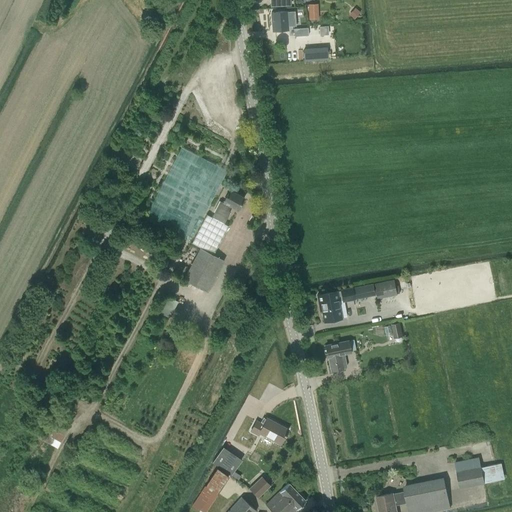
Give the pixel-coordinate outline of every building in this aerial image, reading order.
[(359,13),(355,9),(351,14),(354,17),(359,13)] [(286,11),(271,13),(273,31),(287,30),(287,25),(293,25),(292,19),(287,19),(286,11)] [(294,36),(308,35),(314,35),(313,27),(294,29),(294,36)] [(227,211),(230,206),(237,210),(244,198),(229,190),(223,202),(223,203),(221,208),(218,206),(212,217),(223,224),(229,212),(227,211)] [(223,260),(213,255),(228,226),(223,224),(212,217),(206,214),(191,243),(200,248),(183,280),(207,292),(223,260)] [(396,292),(394,280),(375,284),(378,296),(396,292)] [(336,291),(317,295),(319,306),(321,306),(324,320),(324,322),(325,322),(325,320),(340,317),(340,319),(341,319),(337,299),(342,299),(343,301),(354,299),(375,296),(372,284),(352,288),(341,290),(341,291),(336,292),(336,291)] [(168,296),(160,313),(169,317),(177,301),(168,296)] [(399,322),(391,324),(394,339),(395,338),(395,339),(396,341),(398,342),(399,342),(401,341),(402,340),(402,338),(402,337),(399,322)] [(348,341),(325,345),(327,357),(330,372),(344,369),(344,368),(345,368),(346,366),(344,354),(350,352),(350,351),(348,341)] [(70,409),(65,419),(71,422),(76,412),(70,409)] [(53,414),(39,439),(57,448),(71,423),(53,414)] [(285,434),(287,430),(266,418),(263,424),(256,421),(250,431),(258,435),(259,433),(280,444),(284,436),(285,436),(286,435),(285,434)] [(240,462),(221,448),(212,462),(231,475),(233,471),(240,462)] [(474,458),(455,462),(457,472),(460,488),(501,479),(497,464),(481,467),(479,457),(474,458)] [(203,511),(205,511),(230,475),(217,467),(192,505),(203,511)] [(233,471),(231,475),(238,480),(241,476),(233,471)] [(53,493),(62,476),(54,472),(45,489),(53,493)] [(258,497),(270,485),(261,477),(250,488),(258,497)] [(409,511),(431,511),(450,508),(444,480),(404,488),(405,492),(393,494),(393,493),(376,497),(379,511),(396,511),(395,505),(407,502),(409,511)] [(272,511),(294,511),(306,501),(289,483),(266,505),(272,511)] [(255,511),(257,511),(242,497),(227,511),(255,511)]
